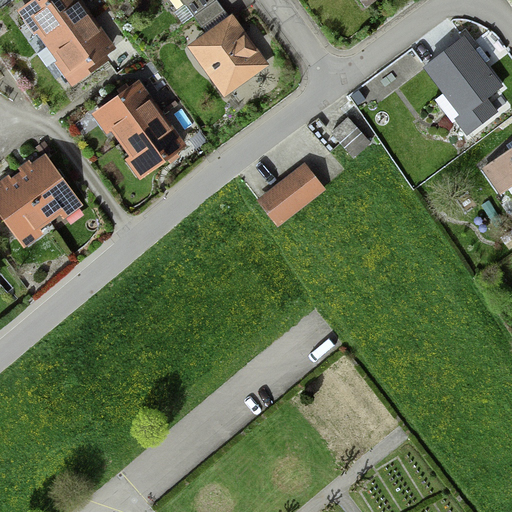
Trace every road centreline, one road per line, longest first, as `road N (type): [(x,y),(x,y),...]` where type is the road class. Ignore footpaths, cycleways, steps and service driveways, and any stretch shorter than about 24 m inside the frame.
road 1 (residential): [(336,82),(0,352)]
road 2 (residential): [(441,7),(336,82)]
